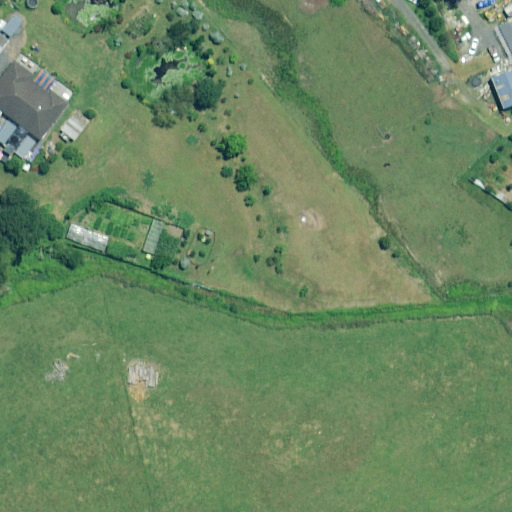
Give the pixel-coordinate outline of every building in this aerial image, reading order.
[(14,61),(0,79),(0,110),(2,112),(0,114),(0,116),(8,123),(12,119),(39,140),(66,103),(49,90),(47,93),(28,79),(32,75),(14,61)] [(511,105),(511,69),(490,79),(503,109),(511,105)] [(89,121),(76,110),(60,130),(74,140),(89,121)] [(137,214),(124,208),(118,223),(131,229),(137,214)] [(165,224),(154,220),(143,250),(170,260),(178,239),(162,233),(165,224)] [(109,237),(72,225),(67,238),(104,251),(109,237)]
